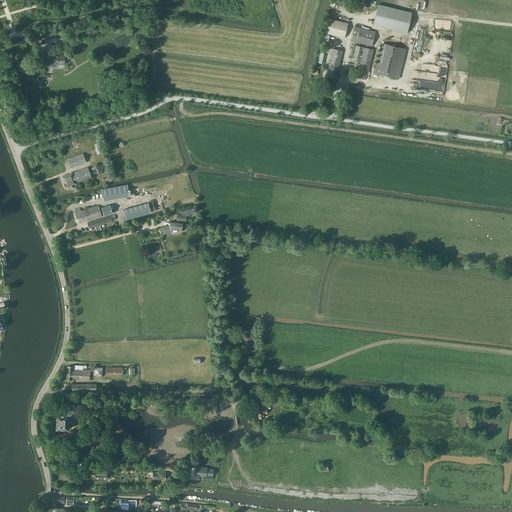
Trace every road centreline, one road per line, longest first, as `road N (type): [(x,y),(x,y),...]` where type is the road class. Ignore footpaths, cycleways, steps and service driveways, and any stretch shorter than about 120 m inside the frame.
road 1 (track): [(52,394),(57,405),(90,407),(104,394),(215,395),(231,362),(302,370),(398,340),(511,352)]
road 2 (tertiary): [(39,511),(48,481),(33,418),(60,361),(67,309),(0,112)]
road 3 (track): [(179,98),(182,112),(195,115),(511,155)]
road 4 (track): [(24,34),(36,23),(151,0)]
road 5 (track): [(44,389),(52,394),(67,382),(105,380),(102,364),(60,361)]
road 6 (track): [(511,24),(416,14),(410,37)]
